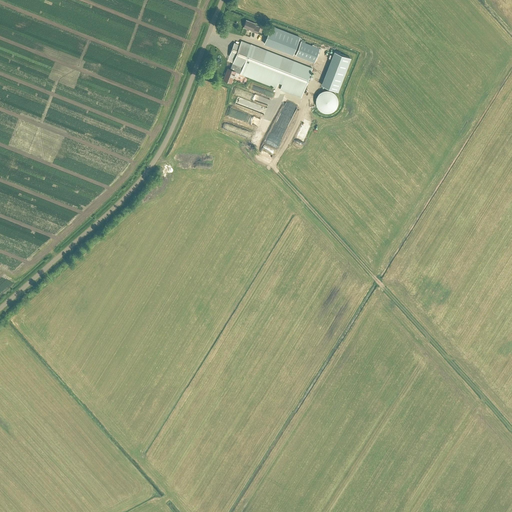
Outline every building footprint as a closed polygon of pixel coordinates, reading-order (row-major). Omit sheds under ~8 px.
[(252,31),(257,33),(260,27),(254,25),(255,23),(246,20),(243,27),(252,30),(252,31)] [(264,43),(293,54),(299,37),(271,26),(264,43)] [(234,58),(232,64),(241,68),(242,68),(240,74),(276,88),(278,82),(282,84),(280,89),(301,97),(312,69),(312,68),(241,41),(240,44),(240,45),(239,44),(238,44),(237,45),(236,45),(235,45),(234,46),(233,47),(232,48),(232,49),(229,56),(234,58)] [(301,42),(295,55),(314,63),(319,49),(318,48),(315,47),(311,46),(301,42)] [(220,58),(226,60),(229,54),(223,51),(220,58)] [(334,52),(322,85),(337,91),(350,58),(334,52)] [(239,73),(241,68),(232,64),(230,70),(227,68),(223,80),(231,83),(235,72),(239,73)] [(315,100),(315,101),(315,103),(316,104),(316,105),(317,106),(317,107),(318,108),(319,109),(319,110),(321,110),(322,111),(323,111),(324,112),(326,112),(327,112),(328,112),(329,112),(331,111),(333,110),(335,109),(335,108),(336,107),(336,106),(337,105),(337,104),(338,103),(338,102),(338,101),(338,100),(338,99),(337,98),(336,96),(335,94),(335,93),(334,92),(333,92),(332,91),(331,91),(330,90),(329,90),(328,90),(327,90),(326,90),(324,90),(323,90),(322,90),(321,91),(320,92),(319,92),(318,93),(318,94),(317,95),(317,96),(316,97),(316,98),(315,99),(315,100)]
